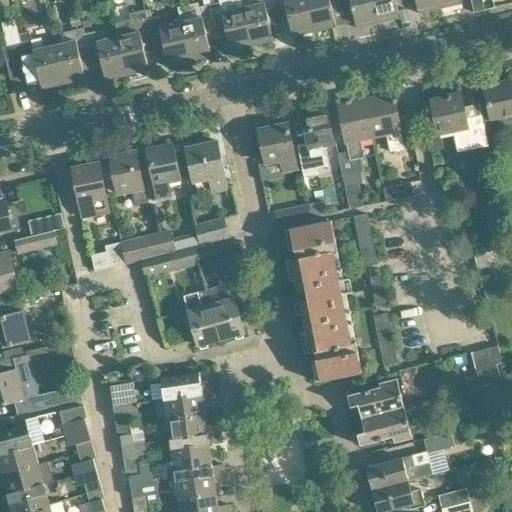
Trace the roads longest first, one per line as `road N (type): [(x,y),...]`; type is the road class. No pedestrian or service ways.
road 1 (unclassified): [(228,94),(511,30)]
road 2 (residential): [(287,353),(228,94)]
road 3 (unclassified): [(0,147),(228,94)]
road 4 (residential): [(287,353),(224,364),(243,511)]
road 5 (residential): [(359,511),(333,400),(312,391),(298,351),(287,353)]
